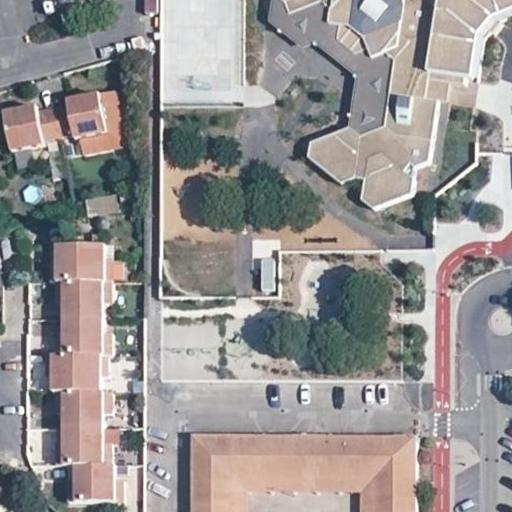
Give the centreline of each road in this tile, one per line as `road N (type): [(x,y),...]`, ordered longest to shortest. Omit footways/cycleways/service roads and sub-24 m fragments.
road 1 (residential): [(6,68),(126,40),(126,0)]
road 2 (residential): [(492,348),(491,511)]
